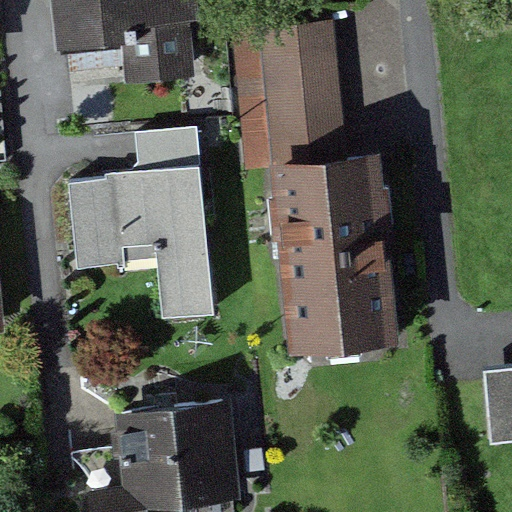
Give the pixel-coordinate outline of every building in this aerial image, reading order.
[(212,0),(72,0),(75,30),(214,19),(212,0)] [(387,18),(271,29),(302,347),(418,336),(387,18)] [(165,169),(86,176),(93,254),(170,247),(176,311),(234,306),(218,128),(162,133),(165,169)] [(2,237),(0,236),(0,329),(9,329),(2,237)] [(511,363),(491,366),(498,438),(511,436),(511,363)] [(251,511),(242,403),(133,412),(138,475),(108,478),(111,511),(251,511)]
